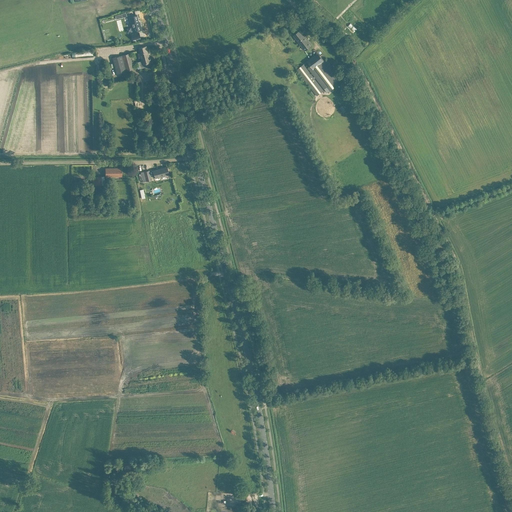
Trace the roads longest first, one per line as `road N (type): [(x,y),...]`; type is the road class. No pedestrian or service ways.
road 1 (secondary): [(272,511),(256,398),(195,157)]
road 2 (track): [(511,187),(435,216),(359,67),(292,4)]
road 3 (unclassified): [(0,163),(195,157)]
road 4 (secondary): [(195,157),(154,0)]
